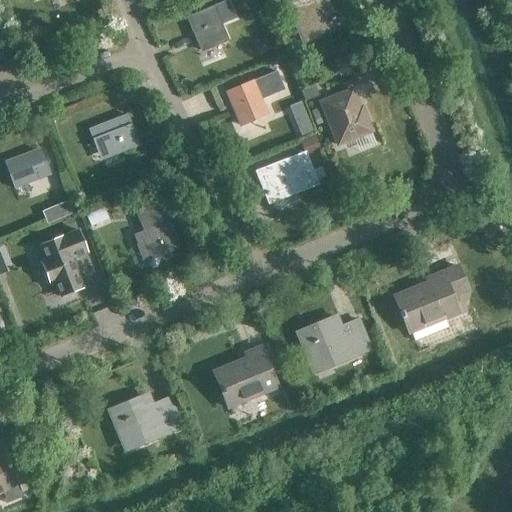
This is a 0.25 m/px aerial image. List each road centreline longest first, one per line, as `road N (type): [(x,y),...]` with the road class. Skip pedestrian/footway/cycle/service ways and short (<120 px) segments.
road 1 (residential): [(384,0),(458,191),(258,274)]
road 2 (residential): [(258,274),(0,379)]
road 3 (residential): [(258,274),(143,54)]
road 4 (residential): [(143,54),(39,93),(0,98)]
